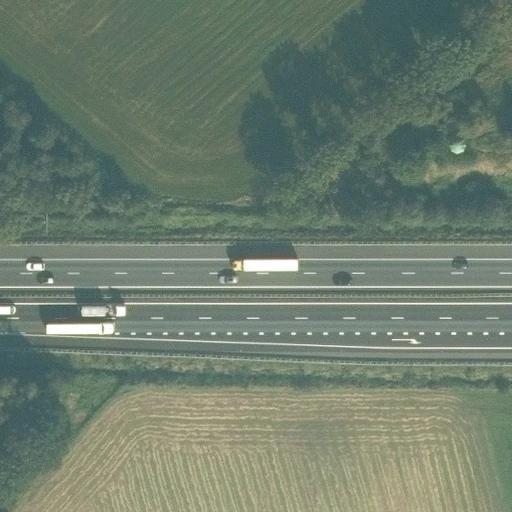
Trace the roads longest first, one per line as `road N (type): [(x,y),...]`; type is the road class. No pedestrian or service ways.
road 1 (motorway): [(0,319),(511,320)]
road 2 (motorway): [(511,276),(0,275)]
road 3 (track): [(511,6),(245,213)]
road 4 (track): [(0,489),(84,391),(0,390)]
